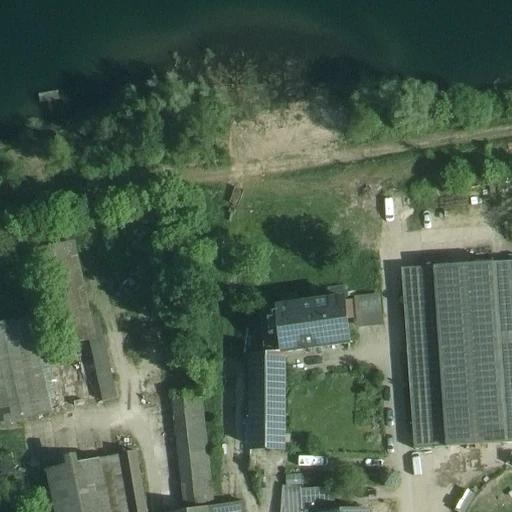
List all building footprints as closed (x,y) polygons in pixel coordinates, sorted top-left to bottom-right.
[(511,262),(404,270),(417,450),(511,443),(511,262)] [(220,280),(196,283),(198,298),(207,297),(208,308),(221,306),(219,296),(222,296),(220,280)] [(382,297),(356,300),(359,326),(385,323),(382,297)] [(346,299),(278,307),(284,353),(286,353),(352,345),(346,299)] [(284,353),(278,307),(251,312),(250,446),(288,449),(288,447),(287,375),(286,353),(284,353)] [(29,318),(0,323),(0,421),(50,411),(29,318)] [(112,341),(89,345),(102,403),(125,398),(112,341)] [(200,391),(173,394),(187,511),(215,508),(200,391)] [(0,476),(17,473),(13,451),(0,453),(0,476)] [(102,459),(49,469),(57,511),(146,511),(135,452),(102,459)] [(306,501),(319,502),(320,488),(306,487),(306,501)] [(187,511),(180,511),(246,511),(245,502),(215,508),(187,511)]
